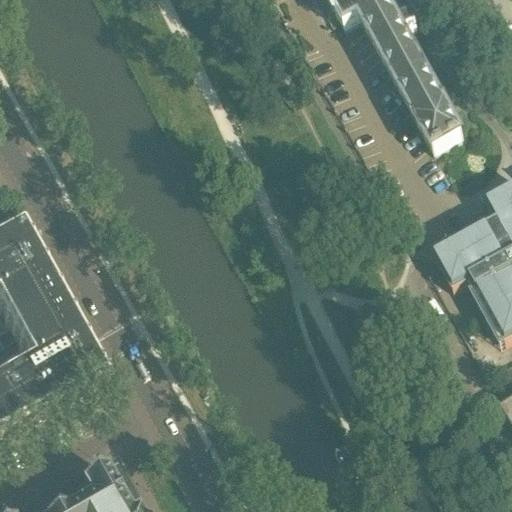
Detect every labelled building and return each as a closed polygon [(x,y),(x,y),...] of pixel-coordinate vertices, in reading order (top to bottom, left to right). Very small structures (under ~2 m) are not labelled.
[(324,0),(327,4),(327,5),(327,7),(327,8),(328,9),(329,9),(330,10),(338,24),(338,23),(345,35),(361,26),(418,128),(417,129),(435,161),(464,144),(446,113),(445,113),(405,41),(417,34),(411,24),(399,30),(382,0),(324,0)] [(511,196),(487,211),(498,231),(489,236),(488,233),(433,264),(454,303),(470,295),(501,359),(511,353),(511,196)] [(0,448),(108,389),(23,235),(0,247),(0,448)] [(511,434),(511,409),(502,417),(511,434)] [(90,502),(73,511),(126,511),(121,501),(109,481),(106,475),(82,489),(90,502)]
